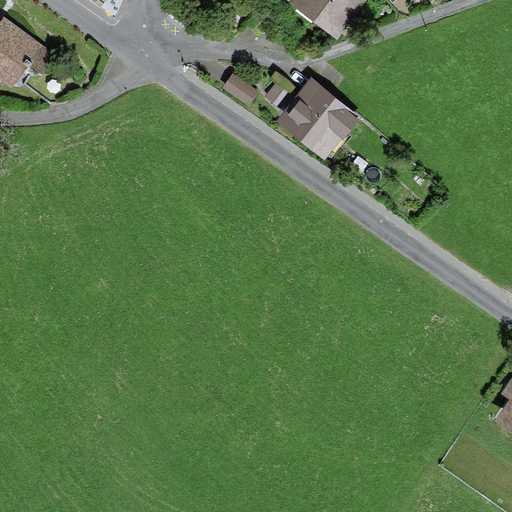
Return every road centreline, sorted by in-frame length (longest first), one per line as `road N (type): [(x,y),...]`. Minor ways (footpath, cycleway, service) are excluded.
road 1 (residential): [(156,69),(511,321)]
road 2 (residential): [(156,69),(184,53),(303,60),(472,0)]
road 3 (residential): [(0,131),(68,112),(115,86),(136,55)]
